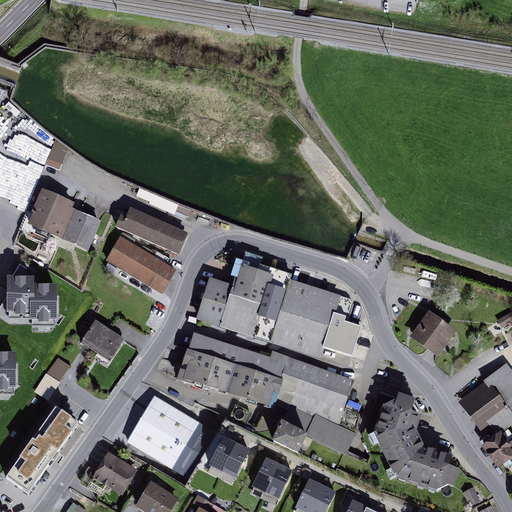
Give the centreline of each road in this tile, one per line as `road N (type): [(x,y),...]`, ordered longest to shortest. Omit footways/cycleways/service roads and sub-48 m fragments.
road 1 (residential): [(43,511),(169,333),(195,266),(216,244)]
road 2 (residential): [(365,293),(392,353),(425,386),(511,511)]
road 3 (track): [(304,0),(294,78),(374,201),(401,228)]
road 4 (residential): [(365,293),(401,228),(511,271)]
road 5 (residential): [(64,167),(216,244)]
road 6 (residential): [(216,244),(238,240),(334,266),(365,293)]
